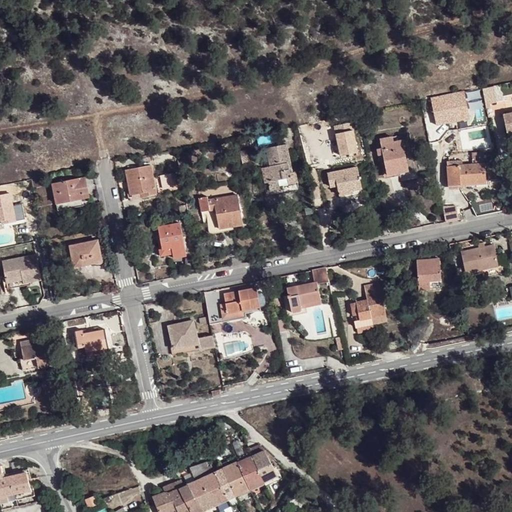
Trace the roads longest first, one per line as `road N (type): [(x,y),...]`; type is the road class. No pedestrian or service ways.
road 1 (residential): [(130,296),(511,218)]
road 2 (secondary): [(227,402),(511,345)]
road 3 (unclassified): [(341,511),(227,402)]
road 4 (residential): [(130,296),(102,153)]
road 5 (residential): [(0,322),(130,296)]
road 6 (unknown): [(162,511),(131,458),(68,436)]
road 7 (residential): [(156,417),(130,296)]
